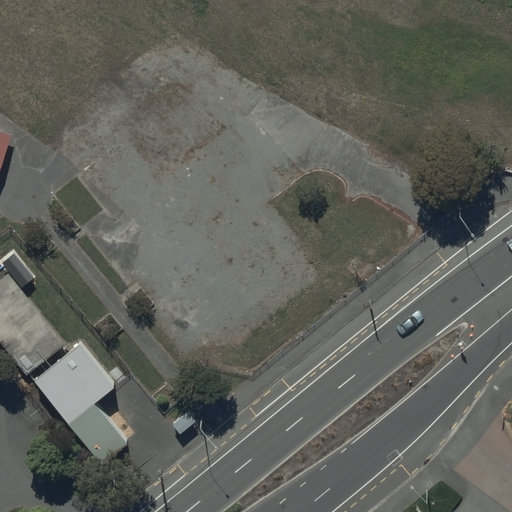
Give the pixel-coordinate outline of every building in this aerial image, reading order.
[(222,10),(216,0),(132,0),(148,28),(137,34),(151,59),(191,37),(187,30),(222,10)] [(271,0),(270,8),(266,8),(256,59),(511,113),(511,46),(289,0),(271,0)] [(75,25),(10,60),(28,93),(17,99),(32,126),(72,105),(68,97),(103,78),(75,25)] [(190,77),(129,128),(165,171),(226,120),(190,77)] [(434,126),(393,117),(387,148),(428,156),(434,126)] [(0,173),(13,134),(0,130),(0,173)] [(287,184),(271,196),(297,229),(312,216),(287,184)] [(387,221),(362,191),(302,241),(327,271),(387,221)] [(0,233),(0,253),(10,246),(0,233)] [(14,252),(3,262),(25,287),(36,278),(14,252)] [(255,287),(245,275),(182,322),(192,335),(255,287)] [(207,349),(267,299),(257,287),(197,337),(207,349)] [(117,386),(82,343),(35,381),(102,464),(128,443),(96,403),(117,386)]
